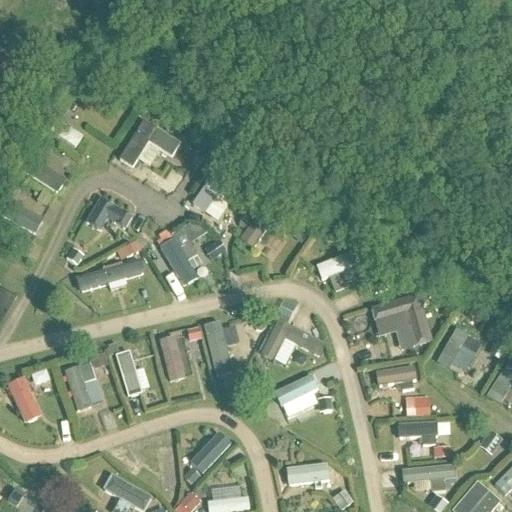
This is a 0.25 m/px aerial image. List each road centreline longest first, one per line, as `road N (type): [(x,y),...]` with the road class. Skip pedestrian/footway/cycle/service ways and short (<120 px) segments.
road 1 (track): [(376,511),(338,336),(320,303),(257,293),(0,359)]
road 2 (track): [(265,511),(254,459),(243,437),(219,420),(32,462),(0,445)]
road 3 (track): [(0,355),(68,227),(75,198),(95,179),(119,184),(159,214)]
